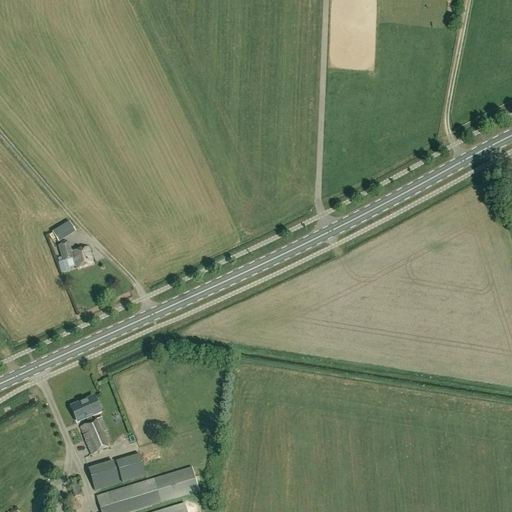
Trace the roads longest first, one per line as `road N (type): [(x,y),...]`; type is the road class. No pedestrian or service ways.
road 1 (secondary): [(0,384),(326,233)]
road 2 (secondary): [(326,233),(511,137)]
